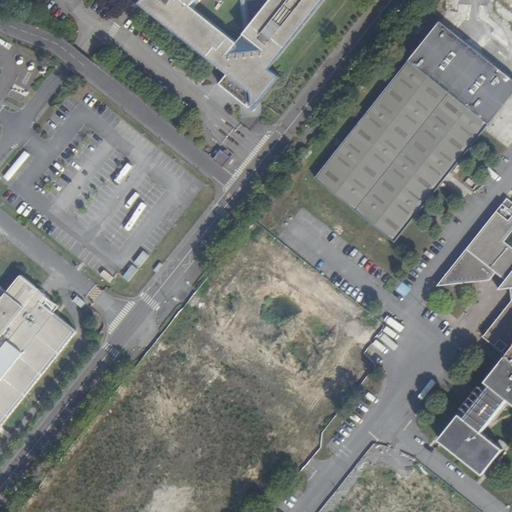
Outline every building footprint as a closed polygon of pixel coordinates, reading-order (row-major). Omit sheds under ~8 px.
[(141,0),(134,8),(224,80),(219,86),(274,83),(265,75),(324,0),(141,0)] [(511,0),(493,0),(510,11),(511,7),(511,0)] [(440,25),(318,172),(399,236),(511,100),(511,80),(496,70),(451,32),(440,25)] [(511,53),(503,63),(511,70),(511,68),(511,53)] [(274,83),(219,86),(250,110),(274,83)] [(9,97),(23,102),(28,91),(14,85),(9,97)] [(12,163),(4,175),(11,181),(30,154),(24,150),(14,164),(12,163)] [(222,150),(214,159),(223,166),(231,157),(222,150)] [(506,195),(501,200),(505,203),(509,198),(506,195)] [(480,335),(487,340),(493,334),(500,340),(495,347),(498,350),(499,349),(498,348),(505,343),(506,343),(508,345),(502,351),(507,355),(505,356),(486,381),(488,383),(460,413),(462,415),(440,439),(484,474),(504,448),(482,431),(508,399),(511,402),(511,199),(509,198),(505,203),(501,200),(443,272),(448,276),(480,277),(483,274),(487,277),(493,269),(498,264),(507,271),(503,277),(496,286),(509,286),(511,285),(511,297),(509,298),(496,314),(497,315),(480,335)] [(340,246),(344,240),(332,231),(328,237),(340,246)] [(498,264),(493,269),(503,277),(507,271),(498,264)] [(105,271),(101,276),(110,283),(114,278),(105,271)] [(0,429),(79,331),(41,301),(47,294),(22,274),(7,292),(0,285),(0,429)] [(392,294),(401,301),(410,289),(402,282),(392,294)] [(487,340),(495,347),(500,340),(493,334),(487,340)] [(506,343),(505,343),(498,348),(499,349),(502,351),(508,345),(506,343)] [(511,471),(497,487),(511,499),(511,498),(511,471)]
